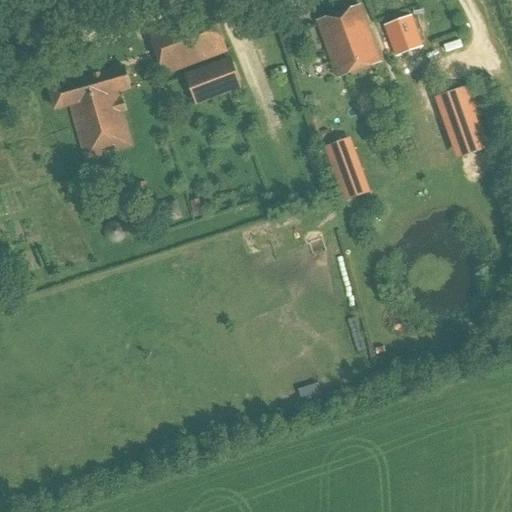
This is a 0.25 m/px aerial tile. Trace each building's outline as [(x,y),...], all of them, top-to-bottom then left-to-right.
[(337,78),(381,62),(360,6),(317,22),(337,78)] [(165,76),(201,62),(227,51),(211,7),(185,17),(149,31),(165,76)] [(396,57),(422,47),(411,17),(385,27),(396,57)] [(186,79),(197,107),(240,92),(230,63),(186,79)] [(131,88),(125,67),(100,74),(68,83),(68,84),(49,89),(55,109),(70,105),(85,161),(132,147),(122,112),(126,111),(123,100),(120,101),(117,92),(131,88)] [(471,101),(469,97),(466,89),(443,97),(448,109),(471,101)] [(353,110),(327,118),(333,134),(359,126),(353,110)] [(480,126),(457,134),(462,148),(485,139),(480,126)] [(358,166),(335,174),(345,201),(368,192),(358,166)] [(189,205),(192,217),(200,215),(197,203),(189,205)]
